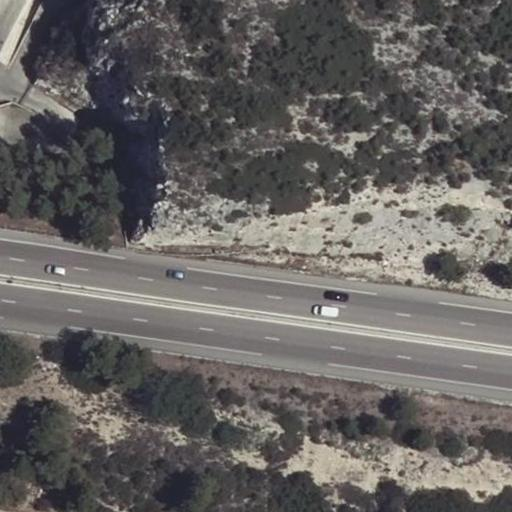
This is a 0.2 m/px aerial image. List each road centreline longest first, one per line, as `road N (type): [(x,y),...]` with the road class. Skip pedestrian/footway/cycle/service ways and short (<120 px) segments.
road 1 (trunk): [(0,300),(511,372)]
road 2 (trunk): [(511,329),(0,257)]
